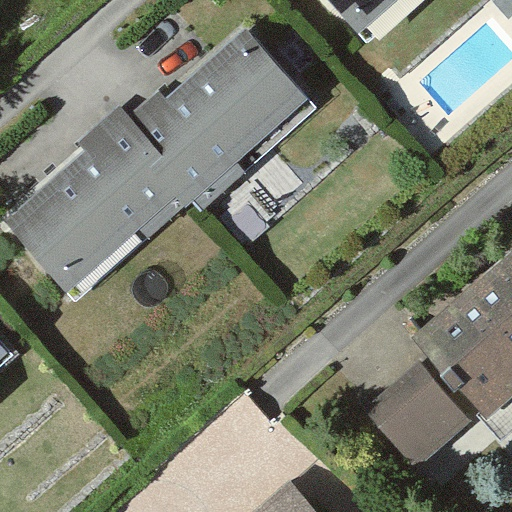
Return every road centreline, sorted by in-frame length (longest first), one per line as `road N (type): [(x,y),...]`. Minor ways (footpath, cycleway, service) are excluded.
road 1 (residential): [(264,399),(511,187)]
road 2 (residential): [(0,114),(129,0)]
